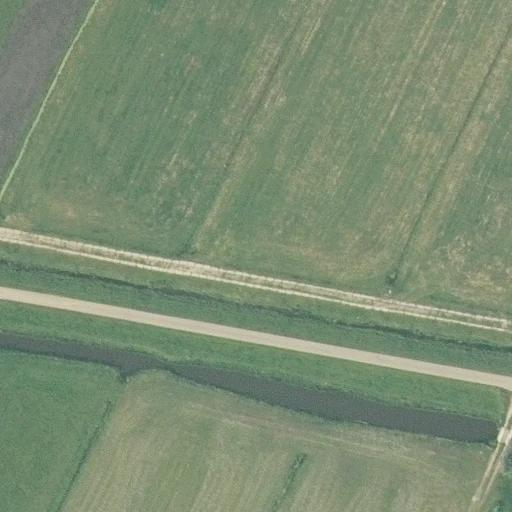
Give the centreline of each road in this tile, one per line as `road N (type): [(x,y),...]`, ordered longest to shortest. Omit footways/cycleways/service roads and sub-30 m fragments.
road 1 (track): [(511,331),(0,236)]
road 2 (unclassified): [(511,384),(0,294)]
